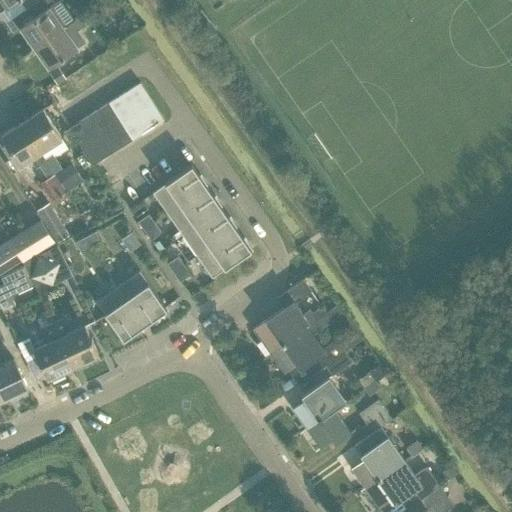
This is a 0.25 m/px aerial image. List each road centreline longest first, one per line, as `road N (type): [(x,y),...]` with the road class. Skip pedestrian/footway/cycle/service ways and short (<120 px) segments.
road 1 (residential): [(184,349),(282,270),(282,255),(149,63)]
road 2 (residential): [(0,439),(184,349)]
road 3 (residential): [(307,511),(184,349)]
